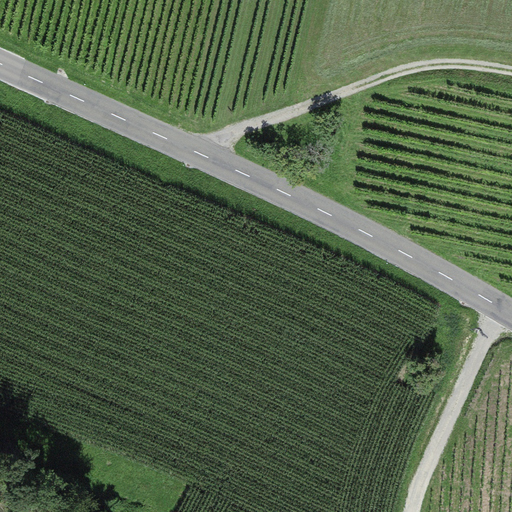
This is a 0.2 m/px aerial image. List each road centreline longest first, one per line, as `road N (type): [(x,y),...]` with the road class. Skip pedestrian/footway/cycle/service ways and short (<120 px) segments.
road 1 (tertiary): [(511,311),(198,145),(0,59)]
road 2 (track): [(198,145),(388,78),(446,67),(511,74)]
road 3 (track): [(502,306),(426,477),(419,511)]
